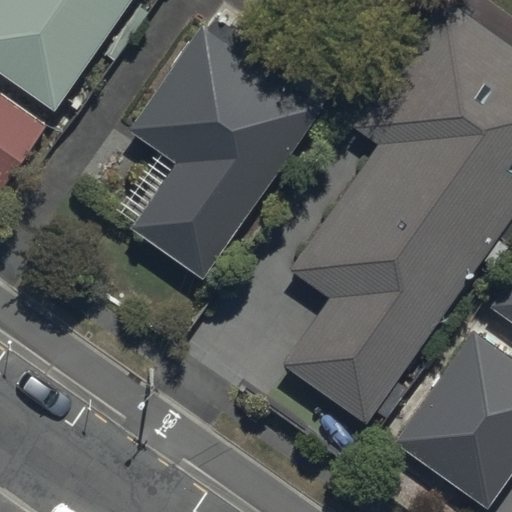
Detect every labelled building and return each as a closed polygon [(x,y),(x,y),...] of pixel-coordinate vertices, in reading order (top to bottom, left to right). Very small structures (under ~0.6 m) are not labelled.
[(0,0),(0,61),(52,98),(122,0),(0,0)] [(511,197),(511,22),(480,0),(430,0),(356,107),(381,125),(292,250),(331,278),(283,345),(364,404),(511,197)] [(244,198),(320,92),(208,12),(132,119),(177,150),(130,216),(197,264),(244,198)] [(0,83),(0,177),(44,115),(0,83)] [(511,310),(511,260),(488,294),(511,310)] [(484,497),(511,457),(511,349),(474,323),(395,434),(484,497)]
